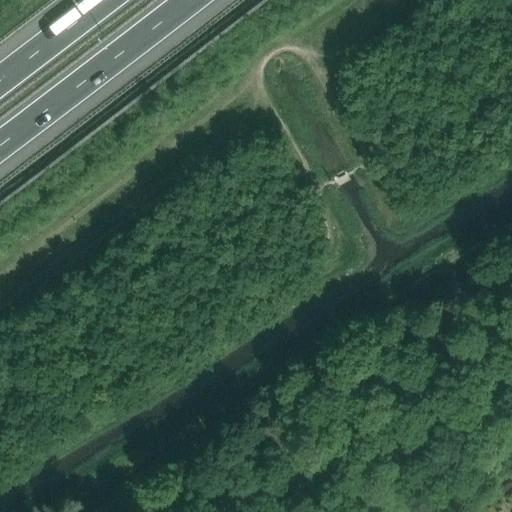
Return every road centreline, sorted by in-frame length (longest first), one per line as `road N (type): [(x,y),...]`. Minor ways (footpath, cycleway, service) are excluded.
road 1 (motorway): [(0,142),(188,0)]
road 2 (motorway): [(104,0),(0,81)]
